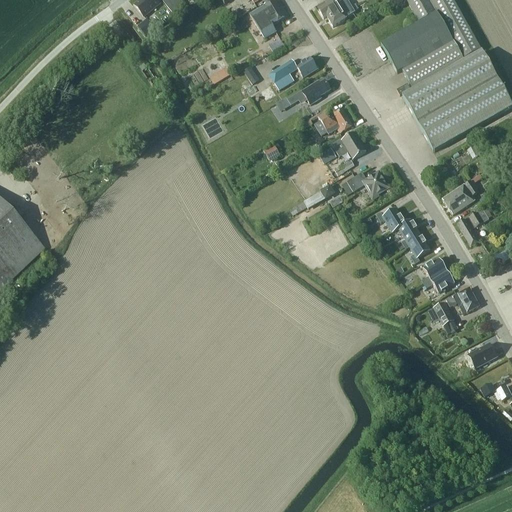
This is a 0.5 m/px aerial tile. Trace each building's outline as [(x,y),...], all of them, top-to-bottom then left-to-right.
[(161,5),(156,0),(140,0),(133,6),(143,19),(161,5)] [(169,3),(166,6),(174,15),(183,8),(176,0),(171,5),(169,3)] [(354,13),(347,2),(346,0),(339,0),(336,3),(334,0),(333,0),(326,5),(327,6),(319,11),(324,20),(327,18),(333,29),(347,20),(346,19),(354,13)] [(511,108),(511,106),(451,0),(405,0),(419,25),(381,46),(397,75),(402,72),(412,90),(421,85),(422,87),(402,98),(434,153),(511,108)] [(250,16),(265,40),(276,34),(272,27),(285,20),(274,1),(264,7),(250,16)] [(137,26),(145,36),(152,30),(144,21),(137,26)] [(276,53),(287,46),(283,39),(271,46),(276,53)] [(180,67),(185,74),(200,65),(196,58),(180,67)] [(317,70),(310,59),(296,68),(292,62),(269,77),(279,92),(294,83),(291,78),(293,77),(291,75),(297,71),(303,80),(317,70)] [(230,76),(226,69),(210,78),(214,86),(230,76)] [(250,69),(244,73),(248,80),(254,76),(250,69)] [(331,92),(325,82),(320,85),(318,83),(287,102),(291,107),(305,98),(310,107),(322,100),(321,98),(331,92)] [(411,91),(408,86),(397,92),(400,97),(411,91)] [(285,104),(275,110),(282,122),(292,116),(285,104)] [(320,123),(314,126),(322,138),(328,135),(328,136),(337,130),(340,135),(353,127),(342,110),(332,117),(328,110),(317,117),(320,123)] [(313,126),(312,124),(310,121),(304,125),(307,130),(313,126)] [(338,143),(337,142),(333,144),(341,158),(349,153),(354,161),(366,153),(354,135),(347,139),(350,145),(348,146),(345,140),(338,143)] [(263,152),(270,163),(280,157),(274,146),(263,152)] [(336,159),(331,149),(319,157),(324,166),(336,159)] [(354,168),(351,162),(340,168),(341,169),(335,173),(338,177),(354,168)] [(369,194),(373,201),(379,197),(378,195),(389,188),(379,173),(366,181),(362,174),(347,184),(353,194),(365,186),(370,193),(369,194)] [(471,182),(473,185),(485,177),(484,175),(480,177),(479,176),(471,182)] [(479,194),(471,183),(464,187),(442,202),(453,217),(474,203),(472,199),(479,194)] [(353,194),(347,184),(342,187),(348,197),(353,194)] [(303,203),(307,209),(324,199),(320,193),(303,203)] [(0,292),(44,251),(0,204),(0,292)] [(492,217),(486,209),(477,214),(457,226),(471,248),(481,242),(474,231),(489,221),(488,220),(492,217)] [(398,229),(405,226),(405,225),(396,210),(383,217),(381,215),(377,217),(381,224),(385,222),(392,235),(399,231),(398,229)] [(363,224),(365,228),(372,224),(369,219),(363,224)] [(407,245),(421,237),(411,221),(405,225),(405,226),(398,229),(399,231),(405,242),(402,244),(406,251),(410,249),(407,245)] [(407,245),(410,249),(414,257),(411,259),(415,266),(420,263),(418,260),(431,252),(421,237),(407,245)] [(424,287),(447,272),(439,260),(423,270),(428,279),(422,283),(424,287)] [(447,272),(424,287),(427,290),(433,286),(439,295),(455,285),(447,272)] [(479,308),(470,290),(454,298),(464,317),(470,314),(470,313),(479,308)] [(442,329),(454,322),(445,304),(433,310),(442,329)] [(475,371),(497,359),(490,346),(468,358),(475,371)] [(496,394),(491,385),(480,391),(484,400),(496,394)] [(511,398),(506,388),(496,393),(502,403),(511,398)]
